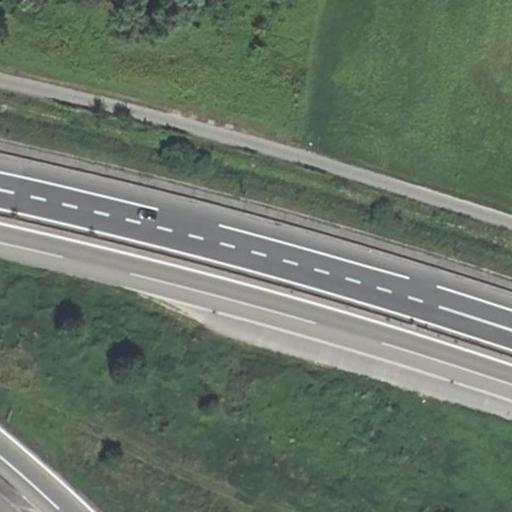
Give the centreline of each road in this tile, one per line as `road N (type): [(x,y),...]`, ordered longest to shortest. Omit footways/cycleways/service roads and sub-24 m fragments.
road 1 (trunk): [(0,234),(344,321),(511,376)]
road 2 (trunk): [(437,306),(0,191)]
